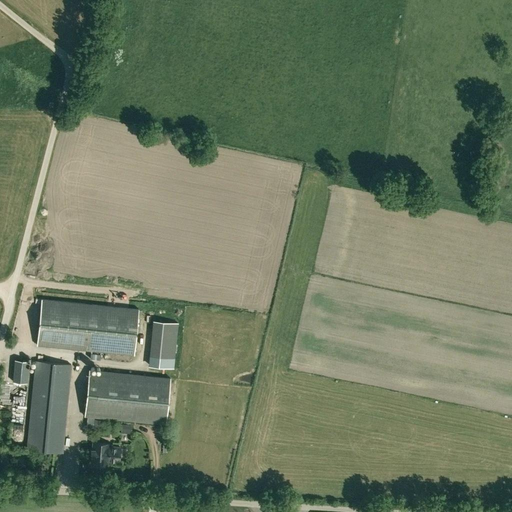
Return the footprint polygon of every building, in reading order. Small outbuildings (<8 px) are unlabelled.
[(133,353),(138,308),(41,298),(36,344),(133,353)] [(153,320),(149,356),(174,359),(178,322),(153,320)] [(28,360),(14,359),(13,380),(26,381),(28,360)] [(26,449),(62,452),(71,364),(35,360),(26,449)] [(87,416),(94,417),(166,424),(170,377),(89,369),(84,416),(87,416)] [(107,446),(108,444),(93,442),(91,462),(106,464),(106,460),(118,461),(119,447),(107,446)]
